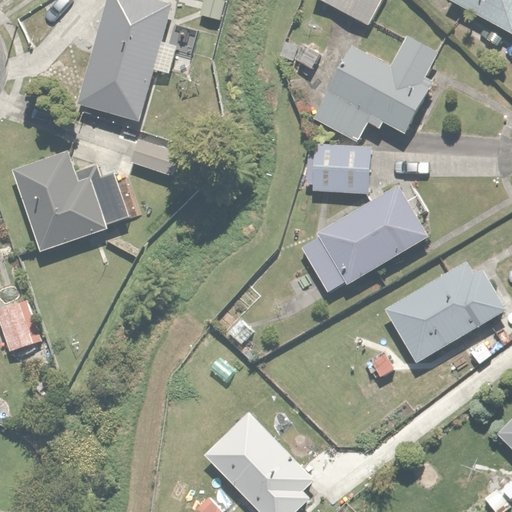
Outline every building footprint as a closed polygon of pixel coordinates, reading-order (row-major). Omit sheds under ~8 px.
[(155,0),(108,0),(81,98),(144,115),(158,65),(170,68),(179,37),(168,34),(176,6),(155,0)] [(334,0),(373,21),(384,0),(334,0)] [(511,0),(459,0),(511,29),(511,0)] [(348,42),(317,112),(362,133),(369,119),(382,125),(385,118),(406,128),(433,68),(430,66),(441,41),(407,25),(390,61),(348,42)] [(141,136),(134,159),(174,172),(182,149),(141,136)] [(372,139),(318,138),(317,187),(370,189),(372,139)] [(114,225),(111,215),(131,208),(118,168),(95,176),(92,167),(80,171),(71,143),(13,162),(42,249),(114,225)] [(402,182),(302,243),(329,289),(430,228),(402,182)] [(471,256),(387,303),(416,355),(511,301),(487,258),(476,265),(471,256)] [(44,334),(31,294),(0,304),(0,318),(9,345),(44,334)] [(317,473),(252,405),(209,446),(271,511),(296,511),(311,498),(301,488),(317,473)] [(511,416),(501,428),(511,438),(511,416)] [(511,469),(487,495),(502,508),(511,497),(511,469)]
